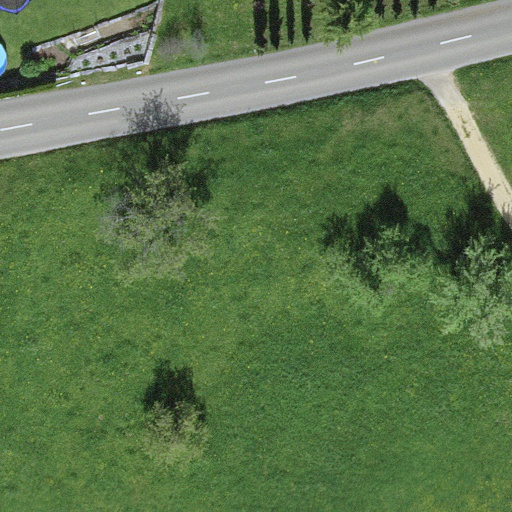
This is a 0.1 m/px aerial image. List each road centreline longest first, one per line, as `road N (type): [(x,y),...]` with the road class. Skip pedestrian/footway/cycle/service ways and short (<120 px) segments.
road 1 (tertiary): [(0,130),(245,88),(511,29)]
road 2 (track): [(511,210),(420,50)]
